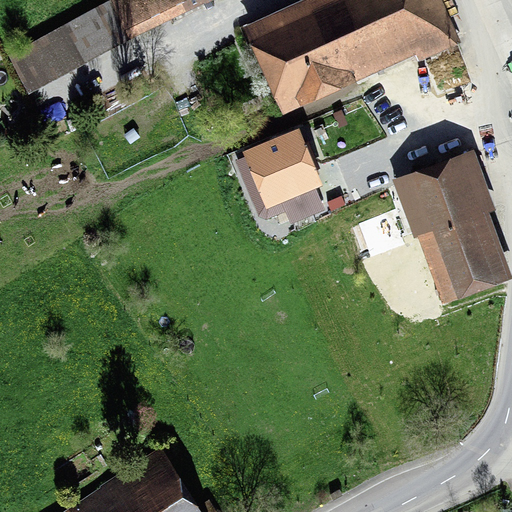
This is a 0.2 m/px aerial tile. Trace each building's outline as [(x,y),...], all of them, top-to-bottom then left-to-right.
[(188,10),(183,0),(111,0),(9,51),(28,89),(188,10)] [(183,0),(188,10),(208,0),(183,0)] [(321,0),(323,4),(259,32),(287,94),(451,22),(441,0),(321,0)] [(266,203),(323,180),(300,122),(243,146),(266,203)] [(404,182),(430,250),(451,306),(511,283),(511,269),(493,219),(502,216),(479,154),(404,182)] [(430,250),(404,182),(319,213),(344,281),(430,250)] [(396,299),(366,311),(376,336),(406,324),(396,299)] [(195,511),(159,455),(71,511),(213,511),(208,504),(195,511)] [(344,495),(340,488),(330,493),(334,500),(344,495)]
